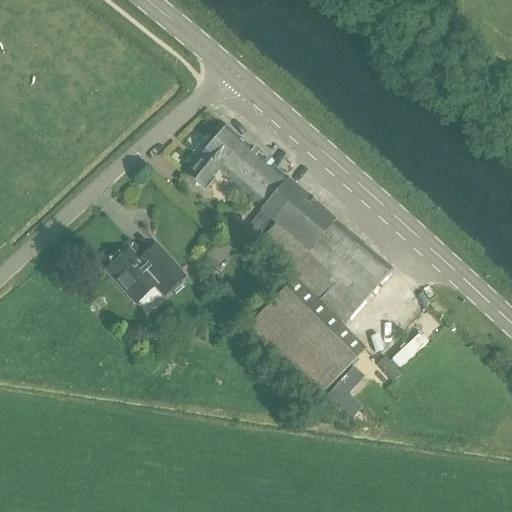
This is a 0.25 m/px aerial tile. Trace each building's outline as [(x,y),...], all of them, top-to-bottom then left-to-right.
[(287,178),(244,142),(243,142),(227,128),(186,175),(200,187),(204,183),(208,186),(215,178),(211,175),(216,169),(261,209),(287,178)] [(257,243),(294,279),(295,278),(342,326),(391,269),(287,178),(261,209),(258,213),(273,225),(258,242),(257,243)] [(273,225),(258,213),(244,229),(258,242),(273,225)] [(233,222),(219,238),(233,249),(246,233),(233,222)] [(233,249),(219,238),(202,258),(215,269),(233,249)] [(155,244),(138,259),(128,248),(105,269),(134,302),(154,285),(163,295),(183,276),(155,244)] [(295,278),(294,279),(239,334),(310,403),(365,349),(342,326),(295,278)]
